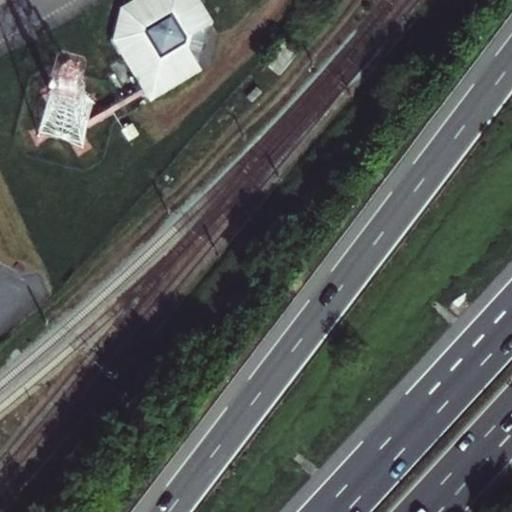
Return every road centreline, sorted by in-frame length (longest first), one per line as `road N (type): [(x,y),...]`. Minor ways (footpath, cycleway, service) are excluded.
road 1 (trunk): [(511,59),(167,511)]
road 2 (trunk): [(511,319),(333,511)]
road 3 (trunk): [(422,511),(511,417)]
